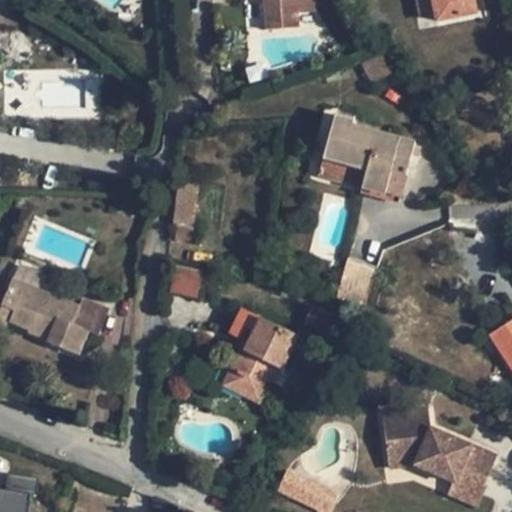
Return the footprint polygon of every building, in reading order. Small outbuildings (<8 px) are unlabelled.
[(262,0),(265,31),(298,29),(296,14),(295,0),(262,0)] [(313,0),(295,0),(296,14),(315,13),(313,0)] [(416,0),(421,18),(435,15),(431,0),(416,0)] [(431,0),(435,15),(436,21),(476,14),(473,0),(431,0)] [(380,52),(373,38),(357,43),(364,57),(380,52)] [(391,74),(380,54),(362,64),(372,84),(391,74)] [(112,83),(100,83),(100,100),(112,101),(112,83)] [(354,120),(336,115),(319,177),(385,194),(391,173),(405,178),(415,142),(353,125),(354,120)] [(405,178),(391,173),(385,194),(400,199),(405,178)] [(198,182),(178,179),(175,215),(195,218),(198,182)] [(375,270),(346,259),(335,299),(362,306),(375,270)] [(275,268),(258,264),(255,275),(271,279),(275,268)] [(204,274),(176,267),(170,292),(198,299),(204,274)] [(79,307),(12,279),(1,306),(14,311),(10,321),(12,322),(28,329),(28,332),(47,340),(46,342),(79,355),(89,330),(100,334),(110,310),(82,299),(79,307)] [(1,306),(0,308),(0,327),(8,331),(12,322),(10,321),(14,311),(1,306)] [(334,317),(312,308),(306,324),(328,334),(334,317)] [(297,337),(241,310),(229,335),(244,342),(231,368),(237,371),(228,389),(258,403),(267,384),(272,386),(281,369),(297,337)] [(511,319),(488,335),(511,372),(511,319)] [(237,371),(231,368),(222,386),(228,389),(237,371)] [(281,369),(272,386),(280,389),(289,372),(281,369)] [(415,465),(456,483),(459,476),(484,487),(496,457),(429,429),(426,410),(382,418),(391,469),(415,465)] [(276,492),(324,511),(330,511),(339,491),(286,469),(276,492)] [(37,493),(39,478),(8,473),(5,488),(0,487),(0,511),(28,511),(32,493),(37,493)] [(459,476),(456,483),(451,495),(476,506),(484,487),(459,476)]
